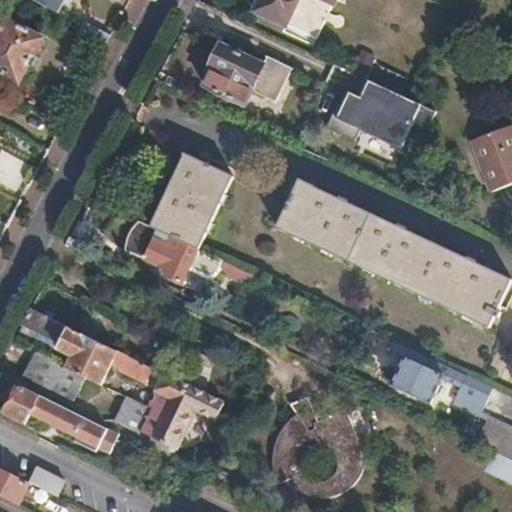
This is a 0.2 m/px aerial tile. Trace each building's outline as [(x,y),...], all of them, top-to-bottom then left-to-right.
[(41,0),(59,9),(63,0),(41,0)] [(251,0),(249,7),(279,22),(289,0),(323,0),(327,2),(327,0),(251,0)] [(0,70),(20,81),(44,38),(7,18),(7,19),(0,14),(0,70)] [(78,35),(103,49),(110,35),(85,21),(78,35)] [(214,65),(206,83),(246,103),(253,87),(276,99),(294,64),(268,51),(262,62),(221,42),(219,45),(214,46),(211,49),(209,56),(211,60),(211,63),(214,65)] [(348,150),(395,172),(420,117),(373,96),(348,150)] [(511,120),(471,135),(491,192),(511,184),(511,120)] [(348,150),(340,165),(398,193),(405,177),(395,172),(348,150)] [(153,226),(199,249),(201,249),(234,178),(188,155),(153,226)] [(301,179),(279,227),(490,325),(511,278),(301,179)] [(153,226),(145,223),(131,227),(126,239),(127,251),(168,270),(166,278),(182,286),(199,249),(153,226)] [(272,297),(278,286),(227,262),(222,272),(272,297)] [(31,309),(23,325),(25,326),(36,331),(33,338),(74,358),(68,368),(87,377),(101,385),(112,365),(120,369),(120,373),(135,380),(143,364),(31,309)] [(447,366),(413,349),(409,356),(407,356),(393,384),(432,403),(445,376),(443,373),(447,366)] [(87,377),(68,368),(36,352),(25,376),(75,401),(87,377)] [(161,374),(145,406),(150,409),(140,431),(177,449),(195,413),(214,422),(223,404),(161,374)] [(466,387),(484,395),(489,385),(471,376),(466,387)] [(6,415),(25,424),(31,414),(41,396),(20,386),(6,415)] [(284,405),(294,416),(287,426),(280,437),(276,450),(275,459),(276,470),(281,484),(295,477),(302,486),(312,493),(321,496),(329,496),(342,491),(353,483),(360,477),(367,464),(371,451),(372,444),(371,433),(369,426),(367,422),(360,425),(343,394),(322,406),(324,412),(317,414),(307,393),(284,405)] [(41,396),(31,414),(78,438),(77,443),(96,453),(97,449),(109,455),(119,436),(108,430),(41,396)] [(150,409),(145,406),(127,398),(115,421),(138,433),(140,431),(150,409)] [(511,428),(490,418),(479,441),(505,454),(511,443),(511,428)] [(511,457),(505,454),(479,441),(478,443),(511,459),(511,457)] [(30,483),(0,467),(0,493),(21,504),(30,483)] [(38,468),(30,483),(58,497),(65,481),(38,468)]
